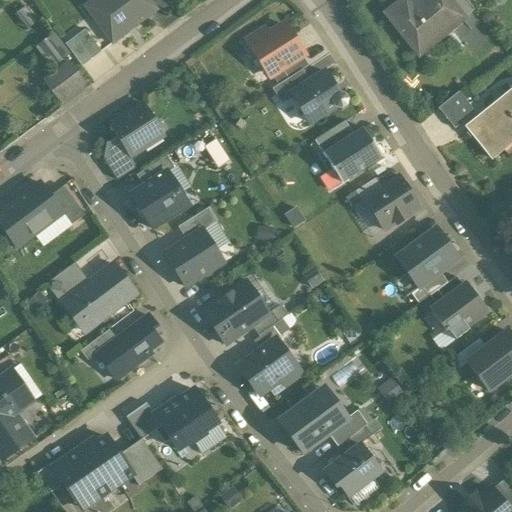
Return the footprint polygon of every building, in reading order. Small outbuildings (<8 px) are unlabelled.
[(147,0),(102,0),(108,8),(92,20),(112,45),(157,12),(147,0)] [(151,0),(159,10),(169,3),(166,0),(151,0)] [(448,0),(420,0),(411,7),(405,0),(403,0),(385,15),(418,56),(436,42),(433,37),(446,27),(449,32),(464,20),(464,19),(448,0)] [(474,11),(464,0),(448,0),(464,19),(474,11)] [(287,19),(268,30),(265,25),(244,38),(251,50),(254,55),(269,81),(305,60),(309,57),(287,19)] [(101,54),(84,31),(74,38),(91,61),(101,54)] [(91,61),(74,38),(65,46),(81,68),(91,61)] [(305,60),(276,79),(279,85),(302,70),(309,66),(305,60)] [(69,65),(44,83),(58,102),(83,83),(69,65)] [(308,79),(289,92),(291,96),(311,127),(338,110),(342,110),(349,106),(349,100),(346,94),(341,92),(326,68),(308,79)] [(279,85),(273,89),(282,102),(291,96),(289,92),(308,79),(302,70),(279,85)] [(511,90),(465,129),(491,161),(503,151),(500,147),(511,137),(511,90)] [(244,103),(235,92),(227,100),(236,110),(244,103)] [(458,94),(438,110),(454,130),(474,114),(458,94)] [(146,101),(107,124),(117,140),(129,159),(167,136),(146,101)] [(339,126),(314,142),(322,156),(347,139),(339,126)] [(347,139),(322,156),(341,185),(381,159),(362,130),(347,139)] [(129,159),(117,140),(109,145),(107,146),(104,161),(117,181),(136,169),(135,167),(129,159)] [(166,158),(135,177),(143,188),(166,173),(167,174),(173,170),(166,158)] [(143,188),(130,197),(152,231),(188,208),(167,174),(166,173),(143,188)] [(381,190),(363,202),(383,232),(394,224),(396,227),(409,219),(407,216),(419,209),(399,178),(381,190)] [(375,180),(345,200),(351,209),(363,202),(381,190),(375,180)] [(40,185),(0,215),(0,228),(15,249),(62,214),(50,197),(40,185)] [(84,217),(63,188),(50,197),(62,214),(71,227),(84,217)] [(207,210),(177,229),(186,242),(202,232),(216,223),(207,210)] [(435,231),(396,259),(418,290),(440,275),(457,261),(449,251),(446,250),(442,244),(443,241),(435,231)] [(186,242),(164,256),(184,288),(223,264),(202,232),(186,242)] [(74,265),(45,286),(61,307),(62,305),(61,304),(89,284),(74,265)] [(89,284),(61,304),(62,305),(72,319),(77,315),(89,331),(132,299),(124,288),(127,285),(113,266),(89,284)] [(418,290),(411,296),(417,305),(446,284),(440,275),(418,290)] [(246,284),(202,314),(224,346),(251,328),(268,315),(246,284)] [(466,286),(430,312),(445,332),(446,331),(455,342),(469,332),(466,328),(471,325),(486,314),(466,286)] [(268,315),(251,328),(258,337),(287,317),(280,307),(268,315)] [(115,341),(96,355),(116,382),(151,356),(148,353),(152,350),(154,336),(151,332),(156,329),(147,317),(115,341)] [(282,322),(253,343),(259,348),(278,334),(281,339),(289,331),(282,322)] [(464,360),(467,365),(468,365),(488,393),(511,376),(511,331),(509,327),(484,346),(464,360)] [(108,332),(80,353),(87,362),(96,355),(115,341),(108,332)] [(259,348),(235,366),(260,399),(281,384),(286,391),(308,375),(281,339),(278,334),(259,348)] [(479,339),(451,362),(459,371),(467,365),(464,360),(484,346),(479,339)] [(32,440),(15,415),(32,403),(11,372),(4,377),(0,379),(0,460),(1,462),(20,448),(32,440)] [(335,396),(325,384),(300,403),(277,420),(304,456),(331,437),(352,420),(350,417),(339,402),(335,396)] [(394,385),(381,389),(385,402),(398,397),(394,385)] [(193,391),(178,402),(177,400),(153,416),(153,417),(161,428),(177,452),(189,444),(190,445),(204,436),(203,434),(216,425),(193,391)] [(145,405),(125,419),(141,441),(141,442),(161,428),(153,417),(153,416),(145,405)] [(357,414),(350,417),(352,420),(331,437),(337,447),(366,426),(357,414)] [(373,421),(344,443),(351,452),(359,447),(380,430),(373,421)] [(98,440),(95,435),(77,448),(50,466),(64,486),(82,511),(86,511),(135,478),(136,477),(119,453),(106,434),(98,440)] [(141,442),(141,441),(119,453),(136,477),(135,478),(138,487),(161,471),(141,442)] [(351,452),(324,473),(335,488),(338,486),(348,498),(379,474),(359,447),(351,452)] [(51,495),(64,486),(50,466),(37,475),(51,495)] [(511,485),(506,479),(495,487),(511,508),(511,485)] [(478,501),(475,496),(462,507),(465,511),(463,511),(511,511),(511,508),(495,487),(490,491),(478,501)] [(232,490),(221,499),(228,509),(231,507),(232,508),(238,504),(237,502),(240,500),(232,490)]
